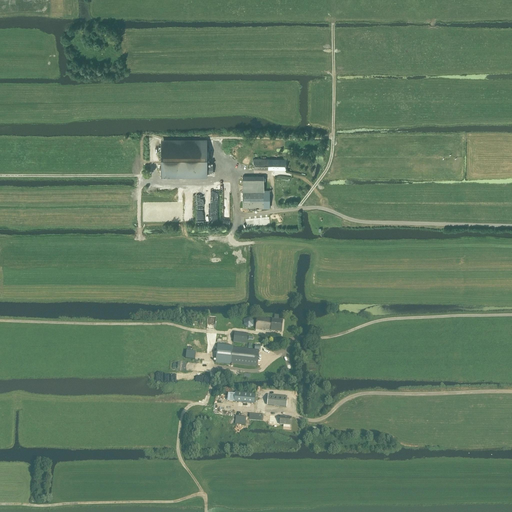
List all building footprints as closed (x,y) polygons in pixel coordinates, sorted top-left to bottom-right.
[(207,139),(161,139),(161,178),(207,178),(207,173),(213,173),(213,165),(207,165),(207,139)] [(286,170),(286,159),(254,159),(253,170),(286,170)] [(243,208),(270,208),(270,191),(264,191),(243,191),(243,208)] [(278,320),(279,315),(274,315),(274,320),(257,318),(255,330),(281,333),(283,321),(278,320)] [(247,344),(248,334),(234,332),(233,342),(247,344)] [(218,346),(216,363),(230,364),(230,363),(257,366),(259,351),(232,348),(232,347),(218,346)] [(234,402),(254,404),(255,394),(235,392),(234,402)] [(268,396),(268,406),(286,407),(287,397),(268,396)] [(279,423),(279,417),(249,414),(249,420),(279,423)] [(245,426),(246,418),(236,416),(235,425),(245,426)] [(280,417),(280,425),(290,426),(291,418),(280,417)]
